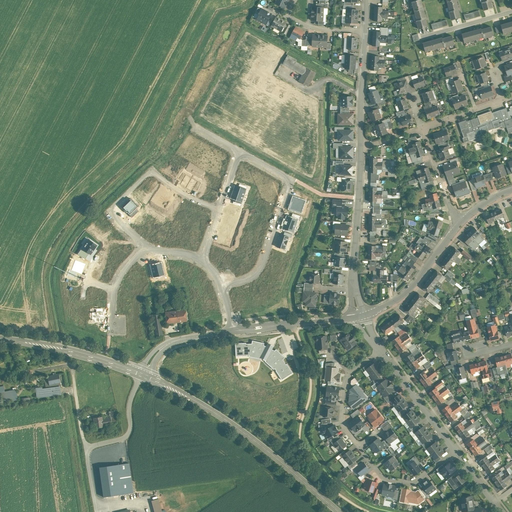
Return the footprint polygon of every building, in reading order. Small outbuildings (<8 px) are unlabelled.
[(423,0),(419,0),(414,2),(419,20),(426,18),(428,17),(423,0)] [(457,0),(447,0),(450,10),(459,8),(460,8),(457,0)] [(484,0),(483,0),(482,1),(484,9),(494,6),(492,0),(484,0)] [(450,10),(449,10),(451,19),(461,16),(459,8),(450,10)] [(271,14),(262,9),(259,14),(256,19),(266,24),(271,14)] [(277,17),(272,26),(281,31),(284,27),(285,24),(286,22),(277,17)] [(419,20),(417,20),(419,28),(428,26),(426,18),(419,20)] [(511,20),(501,24),(504,33),(511,30),(511,20)] [(495,35),(492,25),(483,28),(485,36),(485,37),(495,35)] [(304,32),(296,28),(296,27),(292,34),(300,39),(304,32)] [(482,27),(462,33),(465,42),(485,36),(483,28),(482,27)] [(316,176),(319,98),(273,79),(285,51),(244,33),(231,61),(231,74),(235,76),(219,81),(218,88),(230,89),(235,91),(229,94),(224,92),(223,108),(267,95),(265,86),(269,85),(276,95),(277,95),(274,91),(284,96),(276,114),(278,119),(284,117),(289,133),(254,143),(278,153),(281,152),(284,162),(316,176)] [(321,36),(313,35),(313,39),(311,39),(311,46),(312,46),(312,47),(320,47),(321,36)] [(456,44),(453,35),(443,37),(446,46),(446,47),(456,44)] [(443,36),(423,42),(426,52),(446,46),(443,37),(443,36)] [(353,38),(348,38),(348,49),(356,49),(357,38),(353,38)] [(511,49),(511,48),(499,52),(500,53),(501,53),(503,60),(502,60),(502,61),(511,57),(511,49)] [(297,60),(288,55),(283,64),(296,72),(300,64),(296,62),(297,60)] [(356,56),(346,55),(345,69),(355,69),(356,56)] [(484,57),(473,61),(474,66),(476,65),(477,69),(487,66),(484,57)] [(316,73),(307,68),(300,64),(296,72),(303,75),(299,81),(307,86),(311,80),(312,80),(316,73)] [(454,65),(444,69),(447,76),(457,73),(456,70),(454,65)] [(486,72),(477,75),(480,84),(481,83),(487,81),(488,81),(486,72)] [(422,77),(412,80),(413,81),(415,88),(425,85),(422,77)] [(406,80),(395,84),(399,94),(410,90),(407,83),(406,80)] [(454,81),(451,82),(451,83),(450,83),(453,93),(463,90),(459,80),(454,81)] [(488,84),(484,86),(485,88),(480,90),(478,91),(477,88),(472,90),(473,93),(476,92),(479,100),(482,98),(482,99),(493,95),(491,86),(490,87),(489,84),(488,84)] [(432,90),(422,93),(422,94),(423,94),(426,102),(426,103),(431,101),(435,100),(435,99),(434,99),(431,91),(432,90)] [(371,93),(369,93),(372,104),(377,102),(380,101),(377,91),(376,91),(371,93)] [(458,98),(453,100),(456,108),(468,104),(465,95),(459,97),(458,98)] [(352,97),(343,97),(343,107),(349,107),(352,107),(352,104),(353,104),(353,100),(352,100),(352,97)] [(405,99),(397,101),(400,111),(404,110),(408,108),(405,99)] [(437,105),(425,109),(428,119),(440,114),(437,105)] [(478,117),(466,122),(466,120),(459,123),(464,138),(462,138),(464,143),(476,138),(476,137),(482,135),(482,134),(488,132),(489,133),(489,132),(488,131),(494,129),(495,129),(495,128),(501,126),(502,129),(507,127),(507,128),(507,129),(509,134),(509,133),(511,132),(511,121),(511,120),(511,119),(510,115),(508,116),(506,108),(491,113),(493,118),(481,124),(478,117)] [(371,111),(369,112),(372,121),(380,118),(378,109),(371,111)] [(340,115),(339,115),(339,119),(342,119),(342,124),(353,124),(353,115),(349,115),(340,115)] [(407,116),(401,118),(403,126),(408,124),(409,126),(414,124),(413,122),(410,115),(407,116)] [(383,123),(375,126),(376,130),(378,131),(378,132),(378,134),(378,136),(387,133),(386,131),(389,129),(388,125),(384,126),(383,123)] [(339,129),(339,140),(354,140),(354,129),(339,129)] [(446,130),(434,135),(437,143),(438,143),(445,140),(449,139),(446,130)] [(420,141),(417,142),(417,140),(411,141),(413,147),(408,149),(410,152),(422,148),(420,141)] [(440,149),(438,150),(442,160),(453,156),(452,153),(454,153),(452,148),(450,149),(449,146),(447,147),(440,149)] [(342,147),(340,147),(340,148),(340,158),(353,158),(353,147),(342,147)] [(422,148),(410,152),(411,158),(413,159),(424,155),(422,148)] [(451,164),(444,166),(447,176),(452,174),(460,172),(456,162),(451,164)] [(502,164),(494,167),(497,178),(506,175),(502,164)] [(344,165),(340,165),(339,174),(352,175),(353,166),(344,165)] [(428,167),(421,169),(422,173),(423,176),(430,174),(428,167)] [(481,172),(473,175),(472,176),(473,177),(476,188),(486,184),(485,182),(483,175),(482,174),(482,173),(481,172)] [(430,174),(423,176),(424,180),(420,181),(421,187),(424,186),(426,186),(425,183),(431,181),(433,181),(430,174)] [(346,181),(343,180),(343,181),(343,185),(342,186),(342,188),(342,189),(342,190),(351,191),(352,181),(346,181)] [(465,181),(453,186),(457,197),(469,193),(465,181)] [(231,200),(241,203),(246,189),(235,186),(231,200)] [(437,193),(429,195),(430,198),(431,202),(438,200),(437,193)] [(377,194),(369,194),(369,202),(373,202),(373,205),(380,205),(380,203),(377,203),(377,198),(377,194)] [(293,197),(289,209),(301,213),(305,201),(293,197)] [(137,206),(130,199),(121,207),(126,212),(127,212),(129,214),(135,208),(137,206)] [(426,203),(422,204),(424,211),(429,211),(429,210),(440,207),(439,200),(438,200),(431,202),(426,203)] [(342,207),(337,207),(337,215),(339,215),(339,219),(343,219),(344,215),(348,216),(348,208),(342,207)] [(135,208),(129,214),(132,217),(138,211),(135,208)] [(501,209),(493,212),(496,219),(500,218),(501,219),(500,219),(502,224),(507,222),(501,209)] [(493,212),(486,215),(490,224),(493,223),(492,221),(496,219),(493,212)] [(284,228),(293,231),(297,220),(291,218),(288,217),(287,221),(285,221),(285,223),(285,224),(284,228)] [(443,222),(435,220),(434,223),(433,227),(440,229),(443,222)] [(341,225),(336,224),(336,225),(336,229),(337,230),(336,234),(347,235),(348,231),(349,226),(341,225)] [(440,229),(433,227),(432,230),(427,228),(425,232),(438,236),(440,229)] [(475,227),(469,233),(474,239),(477,236),(478,237),(481,235),(481,234),(475,227)] [(469,233),(463,239),(469,246),(472,243),(471,242),(474,239),(469,233)] [(277,246),(285,249),(289,237),(284,235),(281,234),(277,246)] [(481,235),(478,237),(477,236),(474,239),(479,244),(485,239),(481,235)] [(479,244),(474,239),(471,242),(478,249),(481,246),(479,244)] [(89,253),(90,254),(96,246),(88,240),(83,248),(89,253)] [(342,242),(335,241),(335,244),(334,247),(335,248),(335,250),(347,251),(347,242),(342,242)] [(430,248),(424,244),(422,247),(420,249),(426,254),(430,248)] [(416,246),(413,249),(414,249),(418,252),(416,255),(415,257),(418,259),(419,257),(422,260),(426,254),(420,249),(416,246)] [(460,252),(455,247),(448,256),(453,261),(457,264),(460,260),(460,258),(457,256),(460,252)] [(85,258),(89,253),(83,248),(82,248),(77,254),(85,258)] [(472,256),(464,250),(461,254),(469,260),(470,259),(472,256)] [(415,257),(412,254),(409,257),(415,262),(418,259),(415,257)] [(448,256),(441,265),(447,270),(453,261),(448,256)] [(334,257),(333,257),(333,262),(335,262),(335,266),(334,266),(345,267),(345,264),(346,264),(346,263),(346,262),(346,261),(345,261),(346,258),(343,258),(334,257)] [(415,262),(409,257),(406,261),(410,263),(413,266),(415,262)] [(413,266),(410,263),(407,268),(405,271),(410,275),(414,269),(411,267),(413,266)] [(151,266),(153,277),(163,275),(160,264),(151,266)] [(436,270),(429,279),(436,284),(442,275),(436,270)] [(410,275),(405,271),(403,274),(401,276),(406,280),(410,275)] [(319,275),(310,274),(310,283),(313,284),(318,284),(319,275)] [(341,274),(334,274),(334,283),(335,284),(337,285),(338,284),(343,284),(343,274),(341,274)] [(452,278),(446,274),(443,277),(449,282),(452,279),(452,278)] [(436,284),(429,279),(422,288),(429,293),(436,284)] [(313,293),(307,292),(306,306),(315,306),(317,293),(313,293)] [(336,294),(333,293),(333,294),(331,294),(330,296),(330,303),(339,304),(340,294),(336,294)] [(424,298),(418,293),(411,302),(417,306),(417,307),(424,298)] [(439,300),(430,293),(427,296),(437,303),(439,300)] [(437,303),(427,296),(425,299),(435,306),(437,303)] [(417,306),(411,302),(404,310),(410,315),(411,315),(417,306)] [(185,310),(173,311),(175,323),(187,321),(185,310)] [(173,311),(165,312),(167,324),(175,323),(173,311)] [(503,312),(497,314),(497,317),(498,320),(505,319),(503,312)] [(162,336),(159,314),(152,315),(155,337),(162,336)] [(399,315),(390,321),(390,322),(395,328),(404,321),(399,315)] [(472,321),(466,322),(469,331),(471,339),(479,336),(476,327),(475,327),(474,320),(472,321)] [(390,322),(382,328),(386,334),(395,328),(390,322)] [(495,325),(487,327),(491,341),(499,338),(497,330),(501,328),(499,324),(495,325)] [(405,327),(398,332),(400,335),(407,330),(405,327)] [(460,331),(452,334),(452,335),(452,336),(454,343),(463,341),(460,332),(460,331)] [(469,331),(464,332),(464,331),(460,332),(463,341),(471,339),(469,331)] [(351,337),(348,334),(342,339),(349,349),(356,343),(353,340),(355,339),(352,336),(351,337)] [(326,336),(317,337),(316,338),(316,340),(317,341),(318,350),(319,350),(326,350),(327,349),(326,336)] [(398,336),(392,341),(396,347),(403,342),(401,340),(398,336)] [(246,343),(235,343),(236,356),(247,356),(249,355),(249,357),(261,359),(261,358),(266,361),(265,361),(274,370),(275,369),(276,371),(282,380),(293,373),(287,364),(286,364),(283,360),(285,357),(276,349),(275,351),(272,349),(274,346),(273,346),(273,347),(268,345),(269,343),(268,343),(266,346),(264,345),(264,343),(253,340),(252,344),(246,344),(246,343)] [(403,342),(396,347),(401,353),(408,348),(412,345),(410,341),(405,345),(403,342)] [(411,354),(405,359),(409,365),(416,360),(423,355),(421,352),(419,350),(412,355),(411,354)] [(456,350),(447,353),(448,356),(449,356),(451,361),(457,359),(458,359),(456,350)] [(511,356),(511,354),(503,356),(505,364),(506,367),(511,366),(511,356)] [(503,356),(495,358),(498,367),(496,367),(498,376),(508,373),(506,367),(505,364),(503,356)] [(416,360),(409,365),(414,370),(420,366),(418,363),(416,360)] [(485,361),(477,363),(479,371),(482,370),(484,378),(482,378),(483,382),(490,380),(489,380),(492,379),(492,378),(490,369),(488,370),(485,361)] [(370,362),(363,368),(365,371),(366,370),(366,369),(372,365),(370,362)] [(372,365),(366,369),(366,370),(370,375),(379,368),(375,363),(372,365)] [(477,363),(469,365),(472,374),(475,373),(475,372),(479,371),(477,363)] [(327,380),(339,382),(340,376),(339,376),(339,374),(338,373),(338,368),(335,368),(326,367),(326,374),(328,375),(327,380)] [(463,367),(456,369),(458,379),(466,377),(463,367)] [(379,368),(370,375),(374,380),(380,375),(383,373),(379,368)] [(433,369),(426,374),(428,377),(435,372),(433,369)] [(424,371),(417,376),(422,382),(428,377),(426,374),(424,371)] [(58,374),(47,377),(49,387),(61,384),(60,384),(58,374)] [(380,375),(374,380),(373,381),(375,383),(377,382),(382,378),(380,375)] [(61,387),(61,384),(49,387),(47,377),(35,378),(39,381),(44,380),(46,389),(47,389),(47,391),(49,391),(49,390),(53,389),(60,388),(61,387)] [(428,377),(422,382),(426,387),(432,383),(430,380),(428,377)] [(355,378),(351,380),(351,384),(353,387),(356,385),(358,386),(360,385),(355,378)] [(379,384),(377,386),(381,391),(391,384),(389,381),(388,382),(386,380),(384,381),(379,384)] [(391,384),(381,391),(385,396),(385,397),(391,392),(394,390),(392,388),(393,387),(391,384)] [(436,388),(430,393),(434,399),(440,394),(448,389),(446,386),(445,387),(442,384),(437,388),(436,388)] [(353,387),(350,390),(351,391),(349,402),(348,402),(353,409),(365,399),(361,395),(363,393),(358,386),(356,385),(353,387)] [(339,387),(328,386),(327,396),(329,396),(328,400),(334,401),(335,397),(338,397),(339,387)] [(0,388),(0,397),(1,403),(17,399),(16,390),(5,391),(4,388),(0,388)] [(391,392),(385,397),(385,396),(384,397),(386,400),(393,395),(391,392)] [(395,398),(391,401),(395,406),(403,400),(399,394),(395,398)] [(440,394),(434,399),(438,404),(445,400),(442,397),(440,394)] [(393,395),(386,400),(388,403),(391,401),(395,398),(393,395)] [(403,400),(395,406),(398,411),(399,411),(405,407),(407,405),(403,400)] [(458,403),(451,408),(453,411),(460,406),(458,403)] [(449,405),(442,410),(447,416),(453,411),(451,408),(449,405)] [(333,408),(324,407),(323,417),(332,417),(332,414),(333,415),(333,411),(333,408)] [(405,407),(399,411),(398,411),(397,412),(399,415),(407,410),(405,407)] [(465,408),(460,412),(461,414),(463,417),(469,413),(465,408)] [(358,409),(351,415),(354,419),(358,416),(361,414),(358,409)] [(376,410),(370,414),(372,416),(369,419),(375,426),(383,420),(376,410)] [(409,413),(407,410),(399,415),(402,418),(403,417),(409,413)] [(407,422),(416,416),(412,410),(409,413),(403,417),(407,422)] [(455,414),(453,411),(447,416),(451,421),(461,414),(460,412),(459,411),(455,414)] [(469,413),(463,417),(465,420),(473,414),(470,411),(469,413)] [(354,419),(349,423),(355,431),(356,430),(356,431),(358,429),(359,430),(360,430),(361,430),(362,429),(362,428),(362,427),(364,425),(363,425),(364,424),(358,416),(354,419)] [(407,422),(411,427),(417,423),(419,421),(416,416),(407,422)] [(101,417),(93,418),(95,428),(103,427),(103,425),(111,423),(110,418),(107,419),(102,419),(101,417)] [(461,422),(455,427),(459,433),(473,423),(471,420),(463,426),(461,422)] [(390,423),(382,428),(386,433),(391,429),(393,427),(390,423)] [(412,431),(419,426),(417,423),(411,427),(409,428),(412,431)] [(473,423),(459,433),(463,439),(470,434),(467,431),(474,426),(475,426),(473,423)] [(335,425),(329,428),(328,426),(322,429),(322,430),(321,431),(322,432),(323,433),(326,438),(327,438),(333,435),(338,432),(335,425)] [(419,426),(412,431),(414,434),(415,433),(421,428),(419,426)] [(421,428),(415,433),(419,438),(428,431),(424,426),(421,428)] [(474,426),(467,431),(470,434),(476,430),(475,428),(476,428),(474,426)] [(386,433),(384,435),(390,443),(397,437),(391,429),(386,433)] [(428,431),(419,438),(423,443),(429,439),(432,437),(428,431)] [(334,437),(329,440),(333,444),(334,444),(333,443),(340,439),(337,436),(334,437)] [(483,437),(476,443),(478,445),(485,440),(483,437)] [(340,439),(333,443),(334,444),(339,451),(346,445),(341,438),(340,439)] [(378,438),(370,445),(373,448),(373,450),(374,451),(375,451),(378,449),(380,449),(384,446),(381,442),(378,438)] [(429,439),(423,443),(421,444),(424,447),(431,441),(429,439)] [(473,439),(467,444),(472,450),(478,445),(476,443),(473,439)] [(384,440),(381,442),(384,446),(386,450),(389,447),(384,440)] [(431,441),(424,447),(426,450),(427,449),(433,444),(431,441)] [(433,444),(427,449),(431,454),(440,447),(436,442),(433,444)] [(478,445),(472,450),(476,456),(482,451),(480,448),(478,445)] [(440,447),(431,454),(435,459),(439,456),(444,453),(440,447)] [(398,458),(402,454),(400,452),(402,450),(399,448),(394,452),(398,458)] [(357,459),(350,450),(346,453),(343,456),(343,457),(349,464),(350,465),(355,461),(357,459)] [(420,463),(415,456),(412,458),(414,461),(417,465),(420,463)] [(390,459),(384,463),(387,467),(388,466),(391,470),(399,464),(393,457),(390,459)] [(486,457),(480,461),(484,467),(490,463),(488,460),(486,457)] [(498,457),(490,463),(492,465),(500,460),(498,457)] [(355,461),(350,465),(349,464),(347,466),(350,469),(357,464),(355,461)] [(414,461),(407,466),(414,475),(421,470),(417,465),(414,461)] [(359,466),(356,469),(361,475),(363,474),(369,469),(364,462),(359,466)] [(444,467),(440,471),(445,478),(456,469),(451,462),(444,467)] [(129,463),(99,467),(103,497),(133,493),(129,463)] [(490,463),(484,467),(488,473),(495,468),(492,465),(490,463)] [(357,464),(350,469),(352,472),(356,469),(359,466),(357,464)] [(508,471),(501,477),(503,480),(510,474),(508,471)] [(465,481),(460,474),(455,478),(453,479),(459,486),(465,481)] [(498,474),(492,478),(497,484),(503,480),(501,477),(498,474)] [(510,474),(503,480),(505,482),(511,477),(510,474)] [(376,483),(367,480),(364,488),(373,491),(375,487),(376,487),(377,485),(375,485),(376,483)] [(503,480),(497,484),(501,490),(507,485),(505,482),(503,480)] [(433,482),(425,488),(426,490),(430,495),(438,489),(433,482)] [(392,485),(388,484),(388,485),(384,484),(382,494),(393,496),(395,490),(395,487),(391,486),(392,485)] [(416,492),(408,490),(408,489),(402,488),(402,493),(401,493),(401,497),(400,501),(407,503),(407,500),(416,502),(418,505),(425,499),(424,497),(421,499),(416,492)] [(425,496),(419,489),(416,492),(421,499),(424,497),(425,496)] [(472,496),(460,498),(461,504),(462,504),(464,511),(469,511),(474,510),(472,496)] [(161,511),(158,499),(151,501),(154,511),(161,511)]
